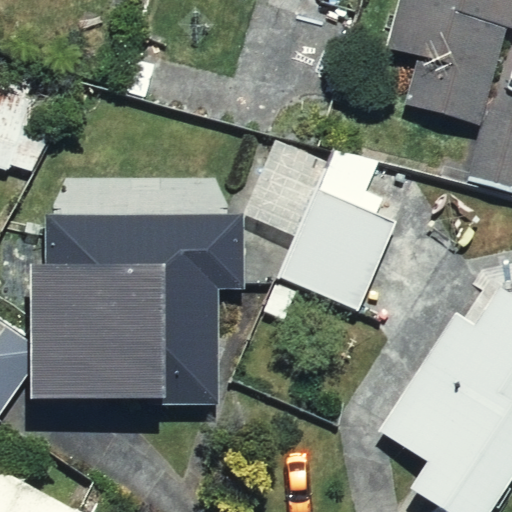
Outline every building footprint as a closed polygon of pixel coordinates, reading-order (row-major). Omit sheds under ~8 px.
[(511,13),(511,0),(383,0),(369,46),(408,58),(391,111),(475,137),(511,13)] [(0,178),(24,186),(49,97),(0,83),(0,178)] [(356,321),(420,182),(329,140),(265,278),(356,321)] [(248,224),(11,220),(8,397),(209,400),(210,283),(247,284),(248,224)] [(477,511),(511,463),(511,248),(498,239),(365,429),(411,461),(397,481),(441,511),(477,511)] [(70,511),(0,474),(0,511),(70,511)]
